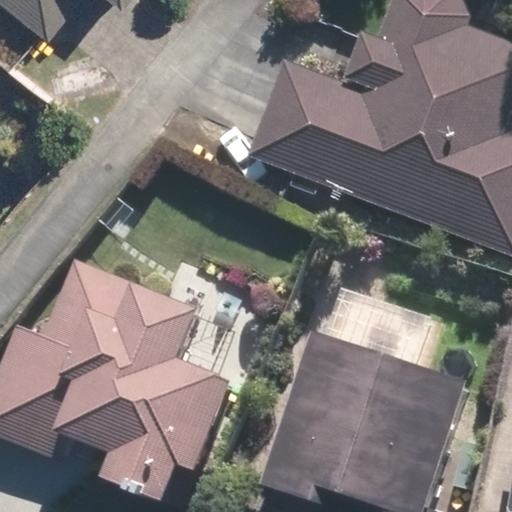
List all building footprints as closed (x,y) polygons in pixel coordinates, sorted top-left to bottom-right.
[(42,0),(85,33),(111,0),(42,0)] [(272,155),(511,244),(511,31),(492,24),(496,14),(489,0),(416,0),(404,36),(386,28),(368,75),(387,83),(385,86),(308,57),(272,155)] [(168,359),(188,306),(69,258),(36,335),(8,325),(0,346),(0,434),(57,456),(64,436),(100,450),(90,475),(180,510),(197,465),(191,463),(222,379),(168,359)] [(431,511),(413,505),(456,382),(304,329),(253,482),(340,511),(431,511)] [(511,511),(511,441),(499,511),(511,511)]
